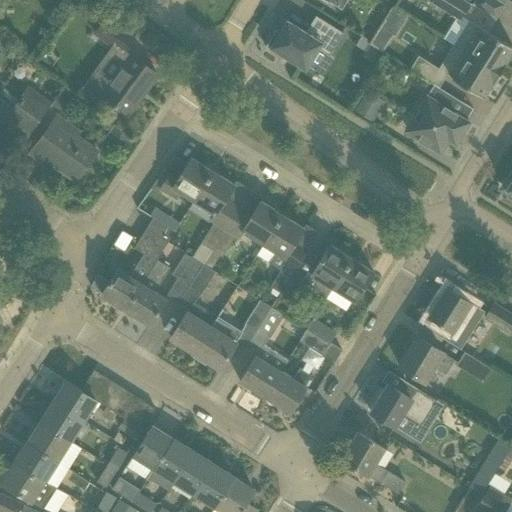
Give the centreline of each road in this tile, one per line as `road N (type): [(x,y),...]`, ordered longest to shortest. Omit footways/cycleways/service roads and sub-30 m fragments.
road 1 (residential): [(298,469),(53,312)]
road 2 (residential): [(419,263),(177,113)]
road 3 (residential): [(440,230),(219,53)]
road 4 (residential): [(298,469),(308,437),(419,263)]
road 5 (residential): [(86,247),(177,113)]
